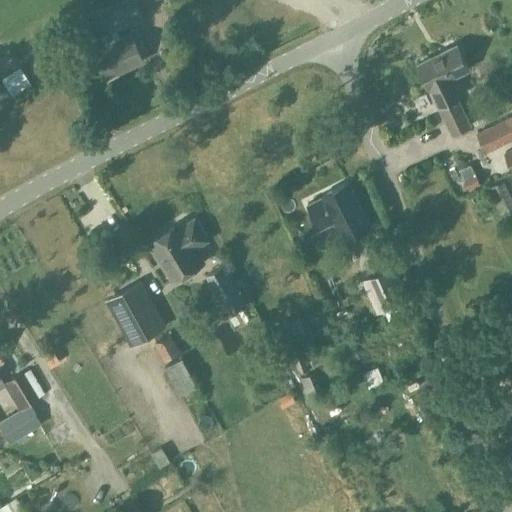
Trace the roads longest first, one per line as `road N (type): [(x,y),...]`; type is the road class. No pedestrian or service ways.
road 1 (tertiary): [(502,511),(340,37)]
road 2 (tertiary): [(0,210),(340,37)]
